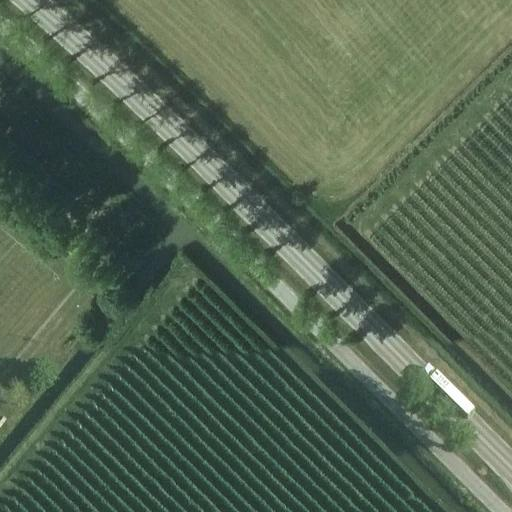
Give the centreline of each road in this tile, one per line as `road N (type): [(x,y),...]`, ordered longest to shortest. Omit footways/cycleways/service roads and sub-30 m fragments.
road 1 (unclassified): [(0,20),(499,511)]
road 2 (secondary): [(511,470),(30,0)]
